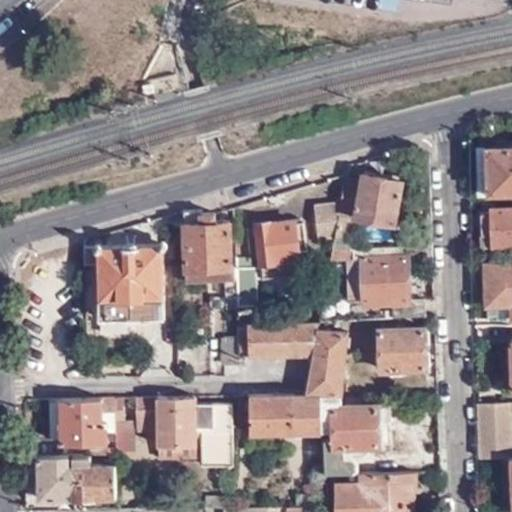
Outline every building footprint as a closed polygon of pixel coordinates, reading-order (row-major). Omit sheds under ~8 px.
[(176,75),(146,79),(148,94),(178,90),(176,75)] [(481,133),(481,192),(511,191),(511,144),(508,145),(507,133),(481,133)] [(364,177),(349,176),(342,208),(342,213),(359,217),(397,223),(404,179),(366,172),(364,177)] [(236,206),(235,188),(225,190),(225,208),(236,206)] [(176,227),(176,205),(176,206),(160,209),(161,227),(176,227)] [(342,213),(342,208),(326,205),(326,232),(338,234),(342,213)] [(511,241),(511,205),(492,206),(493,213),(483,213),(484,233),(494,233),(494,242),(511,241)] [(217,220),(216,213),(202,212),(202,209),(186,210),(188,278),(238,279),(238,266),(233,266),(232,220),(217,220)] [(337,237),(358,237),(359,217),(342,213),(338,234),(337,237)] [(302,215),(256,218),(260,255),(263,255),(264,271),(300,269),(299,254),(301,249),(307,249),(309,244),(307,217),(302,215)] [(102,244),(102,228),(87,233),(87,244),(102,244)] [(335,249),(359,247),(359,237),(358,237),(337,237),(335,249)] [(167,243),(102,244),(87,244),(88,263),(101,263),(101,300),(103,299),(102,318),(128,316),(165,314),(166,296),(167,296),(167,243)] [(396,314),(427,315),(427,298),(411,299),(409,256),(404,257),(403,246),(359,247),(335,249),(333,259),(350,259),(351,285),(366,284),(365,301),(396,301),(396,314)] [(511,316),(511,259),(487,260),(487,317),(511,316)] [(259,266),(238,266),(238,279),(239,304),(260,305),(259,266)] [(240,354),(252,354),(251,313),(239,313),(240,336),(240,354)] [(316,352),(321,323),(323,314),(251,313),(252,354),(316,352)] [(128,331),(128,316),(102,318),(103,331),(128,331)] [(340,391),(343,391),(350,327),(321,323),(316,352),(308,392),(323,392),(340,391)] [(429,366),(428,326),(383,327),(383,366),(429,366)] [(240,364),(240,354),(240,336),(226,336),(226,364),(240,364)] [(340,404),(340,391),(323,392),(324,418),(337,418),(338,440),(326,440),(326,472),(361,471),(360,455),(352,454),(352,443),(388,442),(379,403),(340,404)] [(324,418),(323,392),(308,392),(254,394),(253,431),(323,431),(324,418)] [(197,402),(196,396),(157,397),(158,414),(158,433),(158,444),(197,443),(198,425),(197,402)] [(118,411),(117,410),(117,397),(103,397),(62,399),(62,402),(51,402),(51,435),(62,436),(63,439),(109,438),(109,416),(104,416),(104,411),(118,411)] [(127,410),(127,398),(117,397),(117,410),(127,410)] [(511,399),(479,401),(481,456),(502,455),(511,454),(511,399)] [(234,403),(197,402),(198,425),(203,425),(203,464),(235,464),(234,403)] [(158,433),(158,414),(139,414),(139,433),(158,433)] [(136,421),(118,421),(119,452),(137,452),(136,421)] [(511,454),(502,455),(505,509),(511,509),(511,454)] [(76,496),(120,496),(119,464),(94,464),(93,455),(75,456),(75,465),(76,496)] [(71,456),(41,456),(42,495),(76,496),(75,465),(70,465),(71,456)] [(418,486),(418,470),(362,472),(362,482),(338,482),(338,511),(406,511),(407,508),(416,508),(415,486),(418,486)] [(233,505),(234,493),(208,491),(207,505),(208,505),(226,505),(233,505)]
